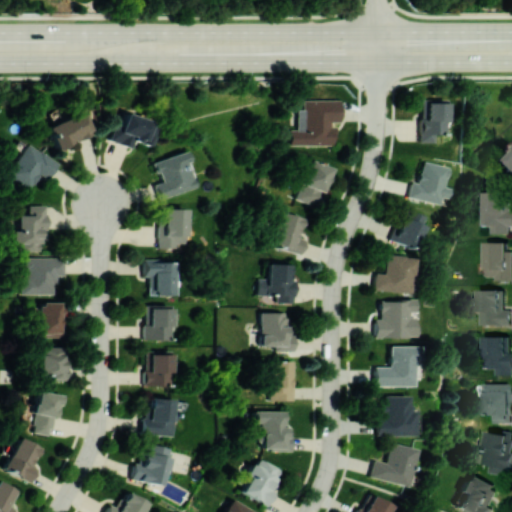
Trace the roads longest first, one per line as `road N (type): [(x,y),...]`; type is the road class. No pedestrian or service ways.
road 1 (secondary): [(511,30),(0,31)]
road 2 (secondary): [(0,62),(511,61)]
road 3 (residential): [(310,511),(334,453),(335,286),(374,166),(378,62)]
road 4 (residential): [(58,511),(90,453),(101,407),(101,201)]
